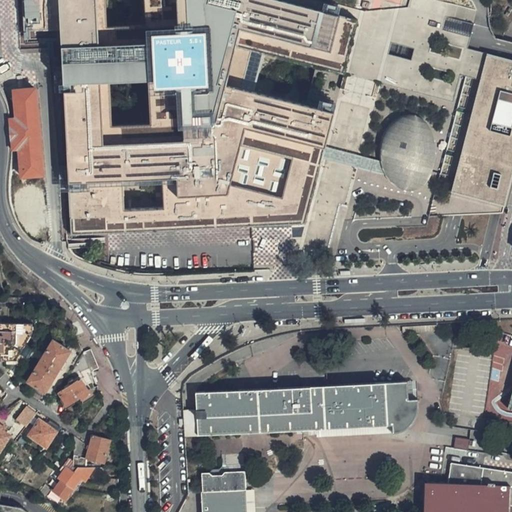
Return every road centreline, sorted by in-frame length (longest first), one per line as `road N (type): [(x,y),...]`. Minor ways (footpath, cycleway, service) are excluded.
road 1 (secondary): [(511,278),(130,292)]
road 2 (secondary): [(222,314),(511,300)]
road 3 (unknown): [(511,433),(440,420),(403,341)]
road 4 (unknown): [(0,406),(17,394),(83,431),(108,407),(136,411)]
road 5 (residential): [(136,411),(222,314)]
